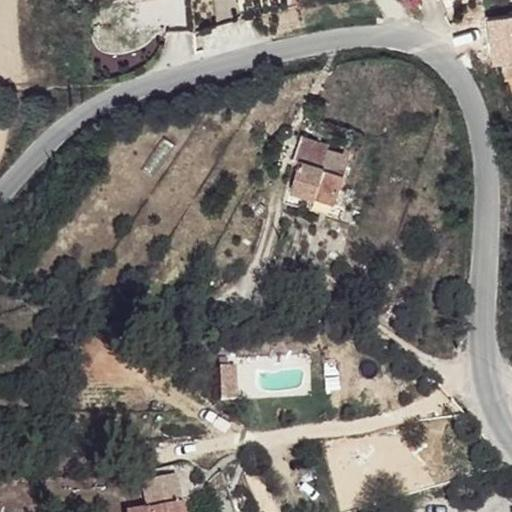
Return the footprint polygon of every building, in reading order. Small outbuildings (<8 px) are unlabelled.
[(303,133),(301,138),(327,148),(329,142),(303,133)] [(327,148),(301,138),(295,158),(300,160),(321,166),(327,148)] [(331,148),(327,148),(321,166),(300,160),(291,188),(336,204),(352,156),(331,148)] [(231,351),(221,351),(224,392),(240,391),(237,358),(231,358),(231,351)] [(177,466),(143,471),(144,481),(178,476),(177,466)] [(178,476),(144,481),(148,508),(182,501),(178,476)] [(148,508),(125,511),(183,511),(182,501),(148,508)]
